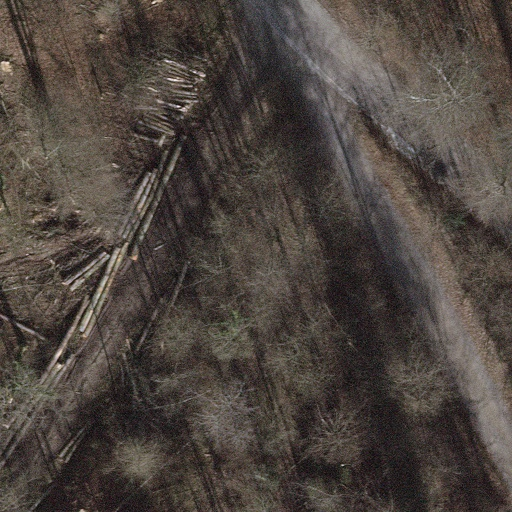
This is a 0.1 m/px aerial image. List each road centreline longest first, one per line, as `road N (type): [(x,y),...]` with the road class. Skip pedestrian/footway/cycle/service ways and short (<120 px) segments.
road 1 (track): [(293,4),(118,327),(3,511)]
road 2 (track): [(293,4),(343,150),(511,459)]
road 3 (unclassified): [(288,0),(511,203)]
